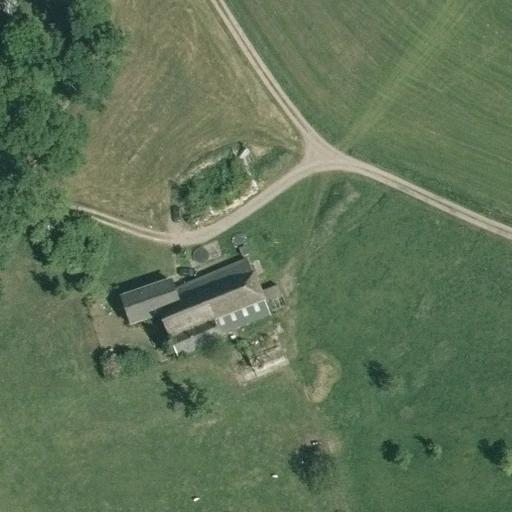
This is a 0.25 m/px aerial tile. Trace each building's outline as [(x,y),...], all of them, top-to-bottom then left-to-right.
[(253,147),(244,152),(255,169),(264,164),(253,147)] [(247,260),(174,290),(181,307),(161,314),(179,357),(220,340),(218,332),(269,312),(266,306),(283,296),(278,285),(260,292),(247,260)] [(174,290),(171,282),(122,298),(131,324),(161,314),(181,307),(174,290)] [(279,365),(272,340),(287,336),(281,316),(242,327),(245,337),(236,339),(245,374),(279,365)] [(246,379),(249,391),(284,382),(281,366),(257,372),(258,376),(246,379)]
